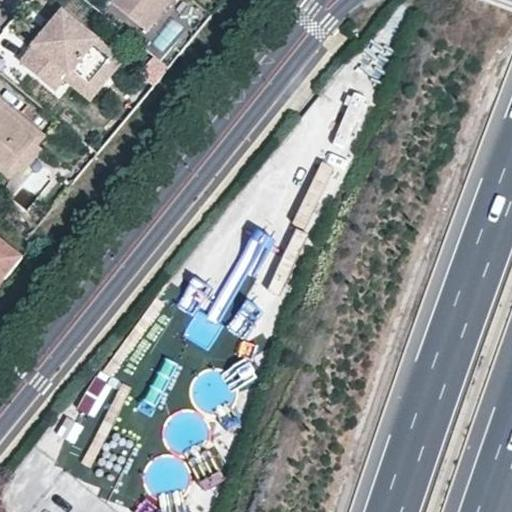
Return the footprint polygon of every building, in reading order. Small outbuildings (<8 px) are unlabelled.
[(119,0),(116,4),(151,32),(176,0),(119,0)] [(33,41),(37,45),(50,30),(56,35),(72,15),(62,7),(33,41)] [(90,88),(118,53),(72,15),(56,35),(50,30),(37,45),(24,62),(58,90),(67,79),(72,74),(90,88)] [(67,79),(94,101),(127,61),(118,53),(90,88),(72,74),(67,79)] [(0,105),(0,161),(8,168),(34,134),(0,105)] [(0,274),(5,279),(23,258),(0,238),(0,274)]
